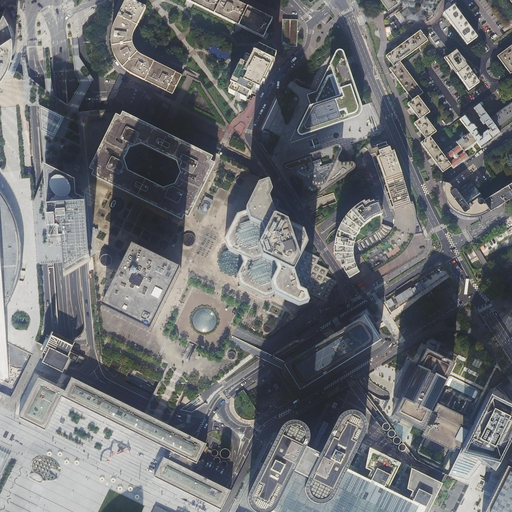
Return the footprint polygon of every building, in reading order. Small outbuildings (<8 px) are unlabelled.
[(142,56),(140,55),(137,53),(135,51),(134,49),(133,46),(132,44),(132,42),(132,40),(132,37),(133,35),(134,32),(145,8),(128,0),(126,0),(115,25),(113,30),(112,35),(111,39),(112,43),(112,47),(113,51),(114,55),(116,59),(119,63),(122,67),(125,70),(129,72),(133,74),(163,89),(172,94),(181,76),(142,56)] [(185,0),(186,0),(190,2),(194,4),(235,24),(238,26),(243,28),(263,38),(266,32),(269,26),(272,20),(232,0),(185,0)] [(403,0),(402,1),(402,5),(402,6),(403,6),(401,7),(403,10),(396,15),(397,17),(400,14),(406,21),(416,22),(418,22),(427,16),(430,16),(426,20),(427,21),(434,17),(433,15),(433,11),(434,10),(433,9),(434,5),(436,4),(434,3),(434,0),(403,0)] [(443,13),(467,45),(472,41),(477,37),(453,5),(443,13)] [(0,76),(2,74),(4,72),(5,70),(6,68),(9,63),(11,60),(12,57),(13,51),(14,48),(14,45),(15,39),(15,36),(14,33),(14,29),(13,26),(12,20),(11,17),(9,14),(7,10),(5,7),(3,12),(0,18),(0,76)] [(298,20),(283,19),(282,46),(297,47),(297,27),(298,20)] [(393,66),(400,61),(428,40),(420,30),(408,40),(396,49),(386,56),(393,66)] [(510,74),(511,72),(511,44),(497,56),(510,74)] [(272,62),(276,55),(258,47),(255,53),(254,53),(250,60),(246,57),(245,58),(243,62),(242,65),(240,64),(239,65),(230,85),(231,86),(228,92),(235,96),(243,99),(245,101),(247,99),(249,95),(250,95),(253,88),(258,91),(262,83),(264,84),(267,78),(274,63),(272,62)] [(335,52),(329,65),(339,96),(308,107),(296,132),(296,134),(296,135),(297,136),(298,137),(299,137),(301,137),(309,134),(354,119),(356,118),(358,117),(359,116),(361,114),(361,112),(362,110),(362,108),(361,106),(342,51),(340,50),(338,50),(336,51),(335,52)] [(466,67),(456,54),(447,60),(457,74),(466,67)] [(413,100),(418,97),(423,93),(400,61),(393,66),(390,69),(394,75),(408,94),(413,100)] [(474,76),(468,67),(458,74),(469,90),(479,83),(474,76)] [(419,120),(424,116),(429,112),(418,97),(413,100),(408,104),(412,110),(419,120)] [(490,119),(497,128),(511,116),(511,102),(502,110),(501,109),(499,111),(500,112),(490,119)] [(241,113),(245,110),(239,103),(235,106),(241,113)] [(481,148),(501,134),(499,131),(497,128),(490,119),(479,105),(474,109),(480,117),(480,118),(480,120),(483,124),(484,124),(485,124),(489,129),(488,130),(487,130),(482,133),(482,134),(482,135),(480,136),(476,130),(477,128),(474,124),(472,124),(465,115),(460,119),(469,132),(481,148)] [(122,112),(120,116),(115,114),(89,168),(93,171),(91,175),(181,219),(183,215),(188,217),(214,163),(210,160),(211,157),(127,115),(122,112)] [(426,139),(429,137),(436,132),(424,116),(419,120),(414,123),(421,133),(426,139)] [(356,120),(351,131),(354,133),(360,122),(356,120)] [(463,152),(468,158),(481,148),(469,132),(464,136),(462,134),(459,136),(461,138),(456,142),(462,150),(463,152)] [(429,137),(426,139),(420,143),(433,160),(443,173),(452,166),(449,163),(447,161),(444,156),(443,157),(429,137)] [(386,229),(381,225),(380,226),(379,228),(378,230),(375,232),(353,245),(353,247),(353,249),(352,251),(352,252),(353,254),(353,256),(353,258),(354,260),(354,262),(355,264),(355,266),(356,268),(357,269),(358,271),(350,276),(354,282),(366,274),(393,257),(398,254),(400,252),(406,246),(406,245),(411,236),(413,231),(414,226),(414,223),(414,219),(414,215),(412,209),(411,205),(393,152),(390,153),(389,148),(388,148),(387,145),(386,142),(376,145),(377,147),(373,149),(394,210),(396,216),(397,218),(397,220),(397,222),(397,225),(396,228),(395,231),(393,234),(386,229)] [(452,166),(453,169),(468,158),(463,152),(463,153),(462,154),(461,153),(460,154),(459,153),(462,150),(456,142),(454,144),(456,147),(444,156),(447,161),(453,157),(455,159),(449,163),(452,166)] [(340,146),(339,145),(337,145),(283,164),(282,165),(281,167),(281,168),(281,169),(282,170),(315,186),(317,187),(319,187),(320,186),(322,185),(323,185),(324,184),(326,181),(342,151),(342,149),(341,147),(341,146),(340,146)] [(482,216),(490,211),(484,201),(471,180),(455,190),(455,189),(453,189),(453,190),(450,186),(449,185),(446,183),(443,183),(442,189),(443,197),(446,204),(448,208),(450,211),(451,212),(453,214),(456,216),(458,217),(461,218),(465,219),(467,220),(470,220),(472,220),(475,219),(477,218),(482,216)] [(484,201),(490,211),(511,197),(511,183),(501,190),(484,201)] [(317,263),(320,258),(304,250),(308,243),(303,231),(297,228),(298,224),(286,218),(289,213),(277,207),(280,200),(271,196),(272,193),(268,184),(267,184),(257,187),(246,210),(236,214),(224,239),(227,249),(229,250),(241,255),(243,263),(237,275),(237,276),(240,285),(265,298),(274,295),(299,307),(308,303),(309,302),(307,297),(310,292),(327,302),(333,300),(331,295),(336,293),(334,289),(339,287),(336,281),(326,276),(329,270),(317,263)] [(0,242),(0,245),(5,310),(10,299),(12,296),(13,293),(14,291),(15,289),(17,284),(17,282),(18,281),(19,276),(19,275),(20,271),(21,267),(21,264),(22,258),(22,250),(21,243),(20,234),(18,225),(15,217),(12,209),(8,203),(3,195),(0,190),(0,242)] [(204,195),(197,210),(205,214),(212,199),(204,195)] [(346,271),(349,276),(350,276),(358,271),(357,269),(356,268),(355,266),(355,264),(354,262),(354,260),(353,258),(353,256),(353,254),(352,252),(352,251),(353,249),(353,247),(353,245),(375,232),(378,230),(379,228),(380,226),(381,225),(382,222),(382,220),(382,217),(381,214),(377,202),(373,203),(373,202),(369,203),(368,202),(364,204),(363,202),(354,208),(353,209),(346,216),(345,218),(339,227),(338,230),(335,242),(334,249),(334,252),(336,252),(336,254),(337,259),(339,259),(341,265),(343,265),(344,269),(345,271),(346,271)] [(65,252),(66,273),(72,269),(83,262),(91,257),(87,203),(50,205),(52,241),(64,240),(65,252)] [(315,224),(324,218),(322,215),(312,220),(315,224)] [(181,242),(191,247),(195,237),(185,233),(181,242)] [(0,379),(5,382),(7,380),(9,379),(7,342),(7,335),(6,321),(5,310),(0,245),(0,242),(0,379)] [(150,331),(181,270),(133,247),(103,308),(150,331)] [(241,255),(229,250),(228,251),(225,252),(220,262),(223,271),(233,276),(236,275),(237,275),(243,263),(241,255)] [(272,305),(270,311),(280,315),(281,313),(285,314),(285,313),(289,314),(287,318),(290,319),(291,316),(291,315),(292,313),(272,305)] [(191,327),(191,328),(192,329),(193,331),(194,332),(195,332),(197,333),(198,334),(199,334),(201,335),(202,335),(204,335),(205,335),(206,335),(208,335),(209,334),(211,334),(212,333),(213,332),(214,331),(215,330),(216,329),(217,328),(218,327),(218,325),(218,324),(219,322),(219,321),(219,320),(219,318),(218,317),(218,315),(217,314),(217,313),(216,311),(215,310),(214,309),(213,308),(211,308),(210,307),(209,306),(207,306),(206,306),(205,306),(203,306),(202,306),(200,306),(199,307),(198,307),(196,308),(195,309),(194,310),(193,311),(192,312),(191,313),(191,314),(190,316),(190,317),(189,318),(189,320),(189,321),(189,323),(190,324),(190,326),(191,327)] [(298,384),(301,384),(304,388),(376,343),(365,325),(365,326),(363,324),(362,321),(361,318),(321,343),(320,341),(319,340),(293,356),(291,356),(289,358),(286,359),(285,361),(283,365),(282,369),(282,372),(282,374),(283,376),(285,378),(286,380),(289,382),(292,384),(295,384),(298,384)] [(45,347),(42,353),(43,353),(44,353),(45,350),(49,352),(44,362),(45,363),(61,370),(68,355),(67,354),(72,341),(52,332),(45,347)] [(456,448),(460,450),(471,426),(467,424),(470,420),(437,404),(433,412),(430,411),(444,381),(448,374),(452,364),(424,350),(416,367),(400,400),(392,416),(400,421),(420,430),(423,432),(421,436),(454,452),(456,448)] [(393,396),(400,400),(416,367),(409,363),(393,396)] [(220,485),(193,471),(206,444),(201,441),(194,438),(182,432),(169,426),(167,425),(157,419),(146,414),(144,413),(72,378),(65,391),(62,389),(39,377),(19,418),(46,431),(62,397),(63,398),(135,433),(155,443),(159,445),(171,451),(169,455),(167,459),(164,457),(154,477),(221,510),(231,490),(228,488),(225,487),(220,485)] [(490,389),(511,406),(511,399),(501,382),(490,389)] [(511,423),(511,406),(490,389),(488,393),(487,396),(458,453),(448,473),(469,477),(480,463),(485,457),(502,436),(506,430),(511,423)] [(255,414),(258,412),(257,412),(256,410),(255,408),(254,406),(246,394),(245,392),(244,390),(241,391),(240,392),(238,393),(237,395),(237,396),(236,398),(235,399),(234,401),(234,403),(234,404),(234,406),(234,408),(235,409),(236,411),(236,413),(237,414),(239,416),(240,417),(242,418),(244,419),(246,420),(248,420),(250,420),(252,420),(254,420),(256,419),(258,418),(255,414)] [(273,510),(274,509),(277,504),(297,463),(311,470),(306,481),(305,484),(304,486),(304,488),(305,490),(305,492),(306,494),(307,496),(309,499),(311,500),(315,502),(318,502),(320,503),(322,502),(325,502),(327,501),(329,499),(331,498),(332,496),(344,471),(346,468),(348,464),(364,432),(364,430),(365,427),(364,425),(364,422),(363,421),(362,418),(360,416),(359,415),(357,414),(354,413),(352,412),(349,412),(347,412),(345,413),(343,413),(341,414),(339,416),(338,418),(321,451),(318,456),(304,449),(307,443),(307,442),(308,439),(308,436),(308,433),(307,431),(306,429),(304,426),(302,425),(300,423),(297,422),(295,422),(293,422),(290,422),(288,423),(286,424),(284,425),(282,427),(280,430),(249,493),(248,495),(248,497),(248,500),(248,503),(249,504),(250,507),(252,509),(253,511),(255,511),(269,511),(270,511),(271,511),(273,510)] [(328,424),(324,422),(318,433),(323,435),(328,424)] [(309,445),(307,443),(304,449),(318,456),(321,451),(319,449),(309,445)] [(128,453),(129,453),(126,445),(125,446),(125,448),(118,449),(117,444),(115,445),(118,452),(110,449),(106,459),(98,461),(99,462),(106,460),(106,465),(108,466),(108,459),(112,452),(118,454),(126,450),(128,453)] [(356,474),(346,468),(344,471),(332,496),(331,498),(329,499),(327,501),(325,502),(322,502),(320,503),(318,502),(315,502),(311,500),(309,499),(307,496),(306,494),(305,492),(305,490),(304,488),(304,486),(305,484),(306,481),(311,470),(297,463),(277,504),(274,509),(273,510),(278,511),(277,511),(427,511),(441,483),(410,468),(401,490),(399,494),(388,489),(390,484),(400,463),(369,448),(359,469),(356,474)] [(1,450),(0,449),(0,482),(3,476),(4,474),(13,456),(4,452),(1,450)] [(228,457),(229,455),(228,454),(228,452),(226,451),(225,451),(223,451),(221,451),(220,452),(219,454),(219,455),(219,457),(220,459),(221,460),(223,460),(225,460),(226,460),(228,459),(228,457)] [(353,466),(348,464),(346,468),(356,474),(359,469),(353,466)] [(511,511),(511,470),(505,467),(482,511),(511,511)] [(401,490),(390,484),(388,489),(399,494),(401,490)]
